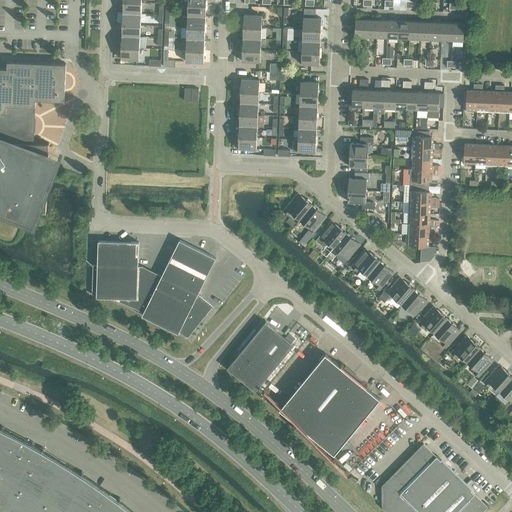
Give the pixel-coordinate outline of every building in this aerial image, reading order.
[(123,2),(123,13),(141,14),(141,2),(123,2)] [(188,4),(187,16),(205,16),(206,5),(188,4)] [(123,13),(122,24),(140,25),(141,14),(123,13)] [(244,15),(243,27),(261,27),(262,16),(244,15)] [(187,16),(187,27),(205,28),(205,16),(187,16)] [(303,17),(303,29),(321,30),(321,18),(303,17)] [(355,36),(366,36),(367,19),(355,18),(355,36)] [(366,36),(377,37),(377,19),(367,19),(366,36)] [(377,37),(387,37),(388,20),(377,19),(377,37)] [(387,37),(398,38),(399,20),(388,20),(387,37)] [(398,38),(409,38),(410,21),(399,20),(398,38)] [(409,38),(420,39),(420,21),(410,21),(409,38)] [(420,39),(430,39),(431,22),(420,21),(420,39)] [(430,39),(441,40),(442,22),(431,22),(430,39)] [(441,40),(452,40),(453,23),(442,22),(441,40)] [(453,23),(452,40),(463,41),(464,23),(453,23)] [(122,24),(122,36),(140,36),(140,25),(122,24)] [(187,27),(186,38),(204,39),(205,28),(187,27)] [(243,27),(243,38),(261,39),(261,27),(243,27)] [(303,29),(302,40),(320,41),(321,30),(303,29)] [(122,36),(121,47),(139,48),(140,36),(122,36)] [(186,38),(186,50),(204,51),(204,39),(186,38)] [(243,38),(242,49),(260,50),(261,39),(243,38)] [(302,40),(302,52),(320,53),(320,41),(302,40)] [(139,48),(121,47),(121,59),(139,60),(139,48)] [(260,50),(242,49),(242,61),(260,62),(260,50)] [(204,51),(186,50),(185,62),(203,62),(204,51)] [(320,53),(302,52),(301,64),(319,64),(320,53)] [(0,218),(25,219),(30,220),(30,219),(29,219),(32,211),(45,211),(45,212),(46,212),(47,192),(48,192),(54,177),(55,172),(48,169),(49,143),(48,143),(48,144),(30,143),(31,107),(35,107),(35,100),(64,101),(66,64),(7,61),(7,68),(0,67),(0,218)] [(241,79),(241,91),(259,92),(259,80),(241,79)] [(300,82),(300,94),(318,95),(318,83),(300,82)] [(184,100),(198,101),(198,89),(185,88),(184,100)] [(352,106),(363,107),(364,89),(352,89),(352,106)] [(363,107),(374,107),(374,90),(364,89),(363,107)] [(374,107),(384,108),(385,90),(374,90),(374,107)] [(384,108),(395,108),(396,91),(385,90),(384,108)] [(241,91),(240,103),(258,103),(259,92),(241,91)] [(395,108),(406,109),(407,91),(396,91),(395,108)] [(406,109),(417,109),(417,92),(407,91),(406,109)] [(466,111),(477,111),(478,92),(466,91),(466,108),(466,111)] [(417,109),(427,110),(428,92),(417,92),(417,109)] [(428,92),(427,110),(439,110),(439,93),(428,92)] [(477,111),(488,112),(489,92),(478,92),(477,111)] [(488,112),(498,112),(499,93),(489,92),(488,112)] [(498,112),(509,113),(510,93),(499,93),(498,112)] [(300,94),(299,105),(317,106),(318,95),(300,94)] [(240,103),(240,114),(258,115),(258,103),(240,103)] [(299,105),(299,116),(317,117),(317,106),(299,105)] [(240,114),(239,125),(257,126),(258,115),(240,114)] [(299,116),(298,128),(316,129),(317,117),(299,116)] [(239,125),(239,137),(257,137),(257,126),(239,125)] [(298,128),(298,139),(316,140),(316,129),(298,128)] [(412,136),(411,147),(431,148),(431,137),(415,136),(412,136)] [(257,137),(239,137),(238,148),(256,149),(257,137)] [(350,143),(350,154),(368,155),(368,144),(373,144),(373,138),(360,137),(360,143),(350,143)] [(316,140),(298,139),(297,151),(315,152),(316,140)] [(463,161),(475,162),(476,145),(464,145),(463,161)] [(475,162),(486,162),(486,146),(476,145),(475,162)] [(485,165),(496,166),(497,146),(486,146),(486,162),(485,165)] [(496,166),(507,166),(508,147),(497,146),(496,166)] [(411,158),(414,158),(431,159),(431,148),(411,147),(411,158)] [(368,155),(350,154),(349,166),(355,166),(354,171),(367,171),(368,155)] [(414,158),(414,169),(430,170),(431,159),(414,158)] [(430,170),(414,169),(410,169),(410,180),(430,181),(430,170)] [(349,178),(348,190),(366,191),(367,179),(349,178)] [(366,191),(348,190),(348,202),(362,202),(362,208),(374,208),(374,202),(366,202),(366,191)] [(410,190),(409,202),(429,203),(429,191),(410,190)] [(291,212),(300,219),(312,205),(311,204),(312,202),(307,199),(306,200),(302,197),(296,204),(292,201),(283,211),(288,215),(291,212)] [(409,202),(409,212),(428,213),(429,203),(409,202)] [(312,205),(300,219),(314,230),(318,225),(320,223),(315,220),(321,212),(312,205)] [(409,212),(408,223),(428,224),(428,213),(409,212)] [(408,223),(408,234),(427,235),(428,224),(408,223)] [(314,230),(312,232),(315,235),(321,227),(318,225),(314,230)] [(328,243),(334,247),(346,232),(345,232),(346,230),(341,227),(340,228),(336,225),(330,232),(326,228),(316,240),(322,245),(327,244),(328,243)] [(346,232),(334,247),(339,251),(338,253),(338,258),(344,263),(348,258),(353,251),(349,247),(355,240),(351,237),(352,235),(348,232),(347,233),(346,232)] [(427,235),(408,234),(407,245),(421,246),(420,261),(430,260),(434,255),(435,247),(427,246),(427,235)] [(181,333),(188,337),(213,306),(198,294),(216,258),(179,240),(161,276),(143,266),(138,266),(139,242),(98,241),(97,265),(93,265),(92,291),(100,294),(109,297),(117,300),(125,304),(133,307),(137,309),(144,313),(152,316),(159,320),(167,324),(174,329),(181,333)] [(359,267),(368,275),(380,260),(370,253),(364,260),(360,256),(351,267),(356,271),(359,267)] [(380,260),(368,275),(377,282),(374,286),(379,289),(387,279),(383,275),(389,268),(380,260)] [(388,291),(401,303),(414,289),(413,288),(414,287),(410,283),(408,284),(405,281),(398,288),(394,284),(388,291)] [(414,289),(401,303),(415,315),(421,308),(417,304),(423,297),(414,289)] [(384,291),(379,297),(384,302),(389,296),(384,291)] [(426,324),(434,332),(447,318),(438,310),(432,317),(427,313),(418,323),(423,327),(426,324)] [(447,318),(434,332),(443,340),(441,343),(445,347),(454,337),(450,333),(456,326),(447,318)] [(253,338),(230,366),(230,369),(254,388),(256,388),(269,372),(270,373),(294,344),(265,321),(252,337),(253,338)] [(458,354),(467,361),(480,347),(471,339),(464,347),(460,343),(451,352),(456,357),(458,354)] [(480,347),(467,361),(476,369),(473,372),(478,376),(487,367),(482,363),(489,356),(480,347)] [(285,402),(279,409),(309,433),(334,454),(380,398),(353,376),(343,368),(325,353),(291,395),(292,396),(287,402),(283,399),(283,400),(285,402)] [(496,395),(496,396),(511,377),(511,376),(504,369),(497,376),(493,372),(484,382),(489,386),(491,383),(500,391),(496,395)] [(473,376),(467,383),(472,388),(478,381),(473,376)] [(511,377),(496,396),(502,401),(506,396),(511,401),(511,377)] [(479,381),(475,385),(481,390),(485,387),(479,381)] [(473,389),(469,392),(474,397),(478,393),(473,389)] [(0,465),(15,437),(3,430),(5,427),(1,425),(0,428),(0,465)] [(7,511),(44,448),(42,447),(40,450),(28,444),(15,437),(0,465),(0,511),(7,511)] [(39,511),(68,467),(55,459),(43,452),(45,448),(44,448),(7,511),(39,511)] [(423,449),(385,488),(385,504),(392,511),(476,511),(482,506),(471,497),(474,493),(436,456),(433,459),(423,449)] [(73,511),(94,484),(82,476),(85,473),(82,471),(80,474),(68,467),(39,511),(73,511)] [(110,511),(121,498),(119,497),(117,500),(106,492),(94,484),(73,511),(110,511)] [(131,511),(120,503),(122,499),(121,498),(110,511),(131,511)]
